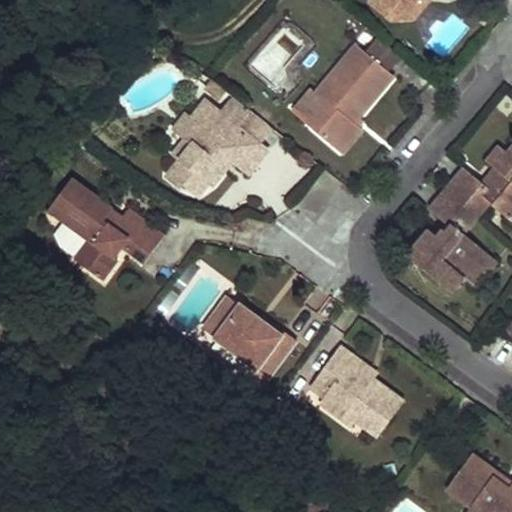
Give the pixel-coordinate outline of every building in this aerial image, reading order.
[(387,0),(370,0),(391,17),(387,0)] [(387,0),(391,17),(412,14),(422,2),(421,0),(387,0)] [(452,13),(426,44),(444,58),(469,27),(452,13)] [(354,43),(316,88),(324,96),(303,120),(336,149),(357,124),(351,118),(390,73),(354,43)] [(231,95),(218,111),(232,123),(245,107),(231,95)] [(173,156),(159,173),(175,186),(177,183),(193,195),(204,182),(208,185),(217,173),(211,169),(216,163),(209,157),(216,149),(228,159),(245,172),(265,148),(232,123),(218,111),(199,97),(185,115),(191,121),(180,134),(187,140),(173,156)] [(191,121),(185,115),(179,111),(168,125),(180,134),(191,121)] [(180,134),(167,151),(173,156),(187,140),(180,134)] [(511,152),(509,156),(500,148),(487,164),(492,167),(497,172),(484,188),(479,183),(462,169),(448,185),(459,195),(455,199),(450,206),(439,197),(428,210),(451,230),(447,235),(444,232),(438,239),(429,232),(408,256),(442,284),(453,271),(464,280),(485,254),(462,234),(489,202),(511,220),(511,152)] [(216,163),(211,169),(217,173),(228,159),(216,149),(209,157),(216,163)] [(497,172),(492,167),(479,183),(484,188),(497,172)] [(69,174),(46,206),(86,236),(71,254),(100,276),(114,256),(112,254),(119,245),(142,262),(163,233),(126,206),(121,212),(113,223),(103,216),(111,205),(69,174)] [(459,195),(448,185),(444,190),(455,199),(459,195)] [(455,199),(444,190),(439,197),(450,206),(455,199)] [(121,212),(111,205),(103,216),(113,223),(121,212)] [(495,261),(485,254),(464,280),(473,288),(495,261)] [(464,280),(453,271),(442,284),(453,293),(464,280)] [(213,332),(236,300),(224,291),(200,322),(213,332)] [(236,300),(213,332),(253,363),(243,377),(255,386),(293,335),(281,327),(278,331),(236,300)] [(336,342),(306,383),(340,407),(353,417),(373,432),(398,398),(369,377),(346,360),(351,353),(336,342)] [(346,360),(369,377),(374,370),(351,353),(346,360)] [(273,394),(253,421),(267,431),(286,404),(273,394)] [(353,417),(340,407),(335,413),(348,423),(353,417)] [(253,421),(242,436),(255,446),(267,431),(253,421)] [(468,452),(443,486),(477,511),(487,511),(490,509),(494,511),(508,511),(510,510),(511,511),(511,475),(510,475),(507,480),(503,485),(489,475),(492,470),(468,452)] [(507,480),(492,470),(489,475),(503,485),(507,480)]
